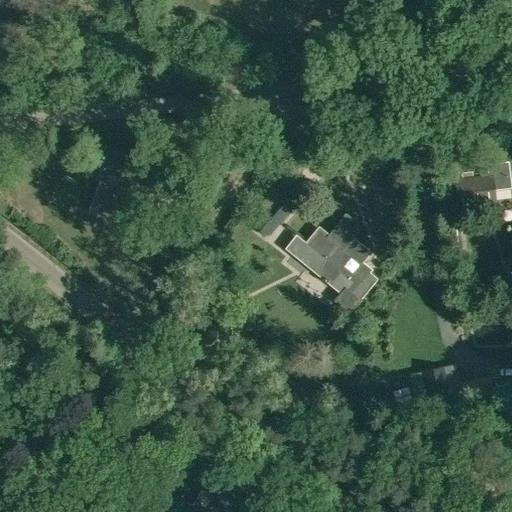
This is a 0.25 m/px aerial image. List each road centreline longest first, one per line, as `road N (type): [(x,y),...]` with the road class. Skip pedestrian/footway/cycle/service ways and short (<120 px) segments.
road 1 (tertiary): [(357,511),(0,235)]
road 2 (unclassified): [(0,124),(428,74)]
road 3 (track): [(332,86),(265,141),(146,344)]
